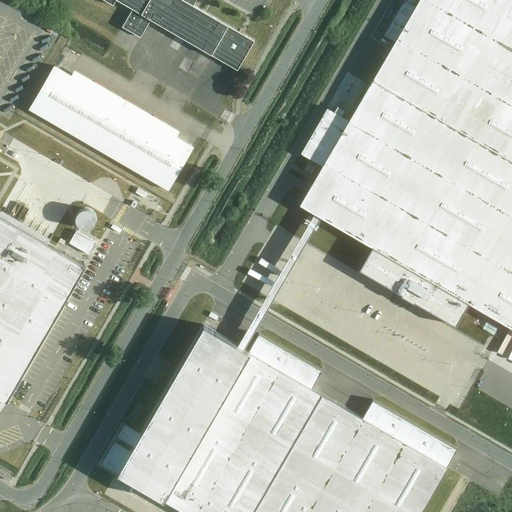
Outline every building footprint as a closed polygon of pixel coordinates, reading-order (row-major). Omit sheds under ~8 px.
[(149,18),(238,70),(257,38),(194,1),(194,0),(107,0),(113,3),(114,0),(122,0),(131,5),(121,23),(140,34),(149,18)] [(511,0),(416,0),(415,3),(409,0),(404,0),(384,35),(393,40),(348,119),(328,107),(301,152),(322,164),(300,201),(373,244),(359,268),(457,325),(471,300),(511,323),(511,0)] [(52,61),(27,105),(168,186),(193,142),(176,132),(179,128),(72,66),(69,71),(52,61)] [(157,87),(160,78),(156,76),(152,84),(157,87)] [(85,229),(94,224),(96,216),(91,210),(83,208),(76,213),(76,224),(80,228),(85,229)] [(0,214),(0,399),(7,403),(86,264),(0,214)] [(96,242),(76,231),(69,243),(89,254),(96,242)] [(202,327),(115,474),(182,511),(420,511),(456,450),(373,402),(363,420),(312,390),(322,373),(259,336),(249,354),(202,327)] [(14,473),(0,465),(0,475),(10,481),(14,473)]
